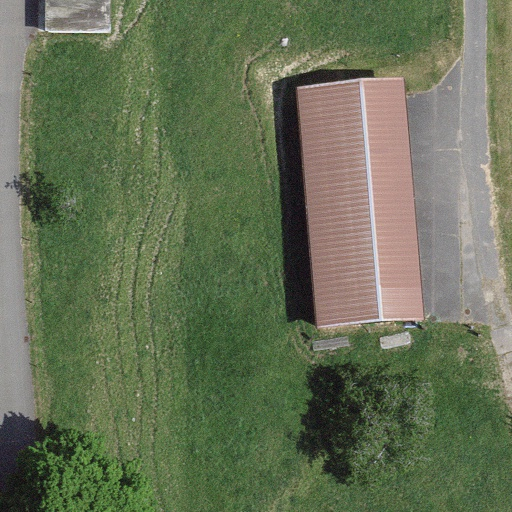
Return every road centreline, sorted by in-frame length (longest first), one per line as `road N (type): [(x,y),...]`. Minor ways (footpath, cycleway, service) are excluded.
road 1 (track): [(477,0),(501,310)]
road 2 (unclassified): [(0,265),(26,511)]
